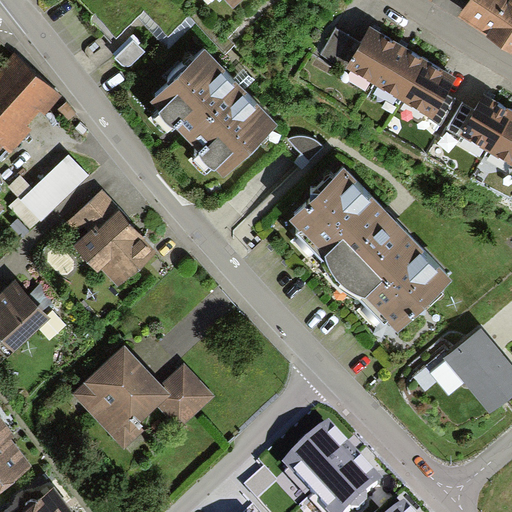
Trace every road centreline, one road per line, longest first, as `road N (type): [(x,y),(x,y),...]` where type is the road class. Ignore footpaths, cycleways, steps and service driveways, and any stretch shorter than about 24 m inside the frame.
road 1 (residential): [(326,367),(167,196),(10,0)]
road 2 (residential): [(177,511),(326,367)]
road 3 (residential): [(450,495),(326,367)]
road 4 (residential): [(511,61),(396,0)]
